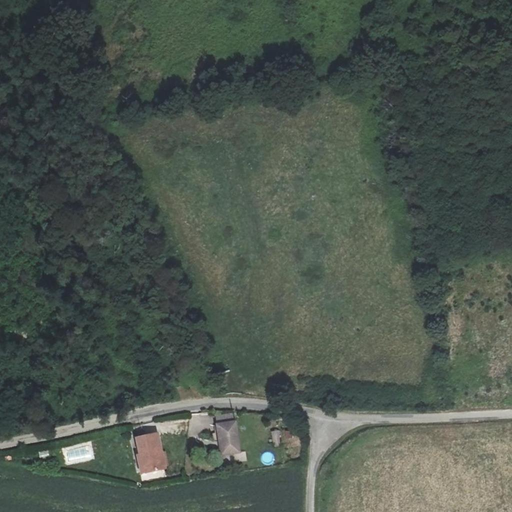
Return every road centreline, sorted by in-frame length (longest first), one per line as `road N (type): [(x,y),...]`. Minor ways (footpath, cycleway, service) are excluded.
road 1 (unclassified): [(327,427),(313,415),(216,404),(0,446)]
road 2 (unclassified): [(511,416),(327,427)]
